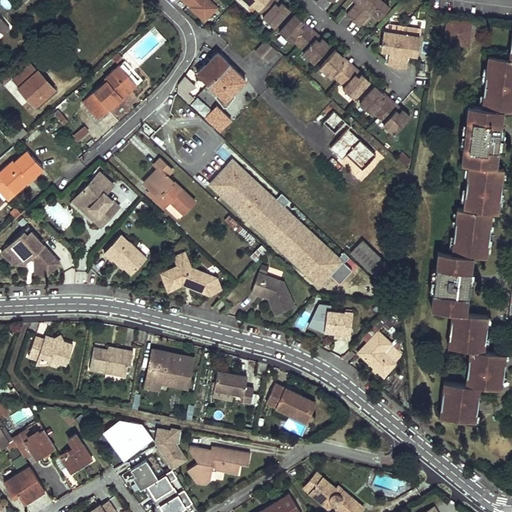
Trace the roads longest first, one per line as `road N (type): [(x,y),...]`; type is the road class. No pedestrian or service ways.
road 1 (residential): [(0,306),(104,306),(280,352),(326,375),(411,441)]
road 2 (residential): [(205,511),(308,449),(386,462),(411,441)]
road 3 (residential): [(159,0),(190,34),(189,55),(172,84),(99,154)]
road 4 (unknown): [(302,0),(404,88)]
road 5 (residential): [(411,441),(484,499),(511,510)]
road 6 (residential): [(49,511),(110,472),(139,511)]
